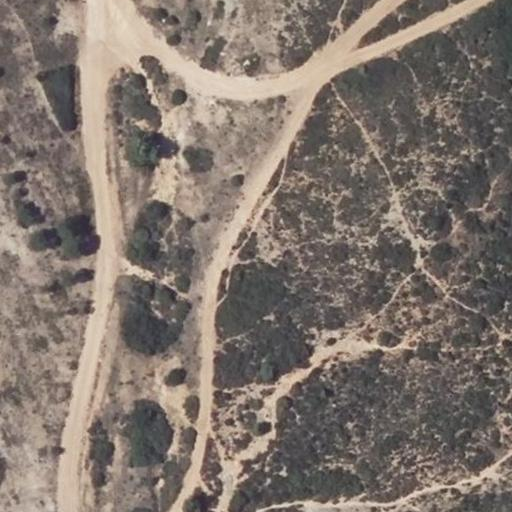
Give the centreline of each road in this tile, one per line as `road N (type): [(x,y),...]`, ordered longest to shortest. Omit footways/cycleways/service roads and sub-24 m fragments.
road 1 (track): [(63,511),(113,247),(101,6)]
road 2 (track): [(338,64),(228,238),(209,284),(202,412),(168,511)]
road 3 (track): [(101,6),(188,73),(240,77),(338,64)]
road 4 (track): [(478,0),(338,64)]
